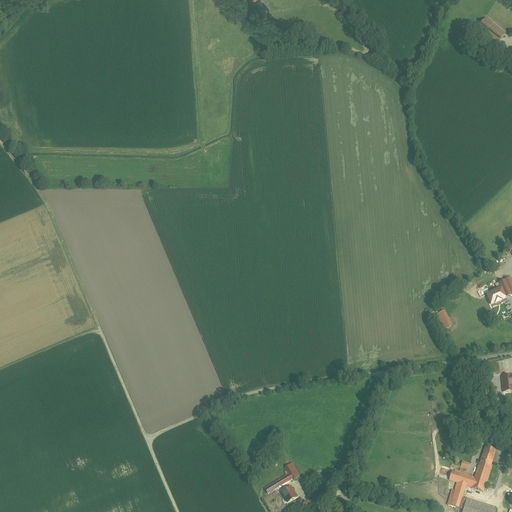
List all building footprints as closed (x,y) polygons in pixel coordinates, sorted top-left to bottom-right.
[(486,19),(479,28),(498,43),(505,34),(486,19)] [(496,285),(498,290),(502,288),(507,298),(511,295),(511,280),(511,278),(496,285)] [(498,290),(487,295),(491,305),(507,298),(502,288),(498,290)] [(444,310),(436,314),(444,329),(451,325),(444,310)] [(496,322),(498,316),(491,313),(489,319),(496,322)] [(499,363),(488,364),(490,375),(505,372),(503,362),(499,363)] [(511,390),(511,375),(501,376),(503,392),(511,390)] [(498,399),(493,385),(488,387),(493,401),(498,399)] [(453,490),(448,505),(459,508),(462,498),(466,486),(482,492),(496,452),(485,448),(475,479),(452,471),(449,480),(457,483),(455,491),(453,490)] [(469,464),(462,462),(461,468),(468,470),(469,464)] [(289,475),(264,489),(268,495),(299,477),(291,464),(285,468),(289,475)] [(290,487),(281,493),(287,503),(297,497),(290,487)] [(494,511),(496,508),(462,498),(459,508),(463,510),(462,511),(494,511)]
